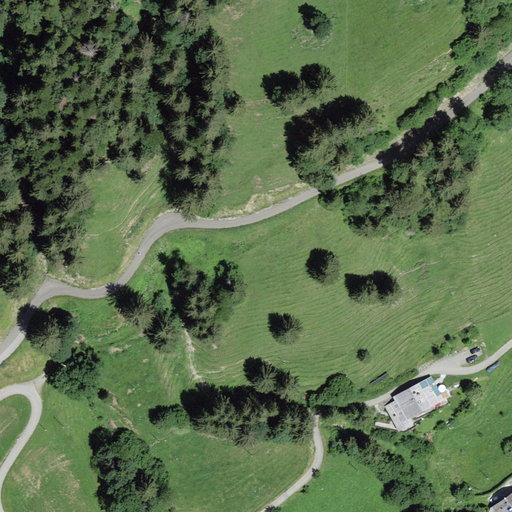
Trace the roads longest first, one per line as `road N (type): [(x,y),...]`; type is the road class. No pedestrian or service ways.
road 1 (residential): [(0,350),(41,293),(93,294),(120,284),(150,232),(173,222),(239,223),(282,206),(403,140),(511,59)]
road 2 (unclassified): [(267,511),(314,472),(319,452),(311,423),(321,403),(370,407),(430,368),(468,372),(511,343)]
road 3 (unclassified): [(0,395),(34,395),(36,415),(0,475)]
